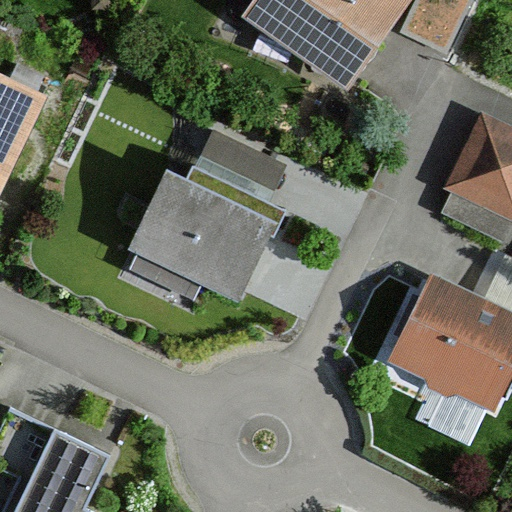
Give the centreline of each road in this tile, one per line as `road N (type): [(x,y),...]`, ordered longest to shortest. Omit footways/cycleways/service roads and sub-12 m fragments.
road 1 (residential): [(211,421),(0,316)]
road 2 (residential): [(211,421),(212,476),(239,502),(276,507),(309,489),(319,473)]
road 3 (residential): [(319,473),(324,437),(292,395),(256,389),(211,421)]
